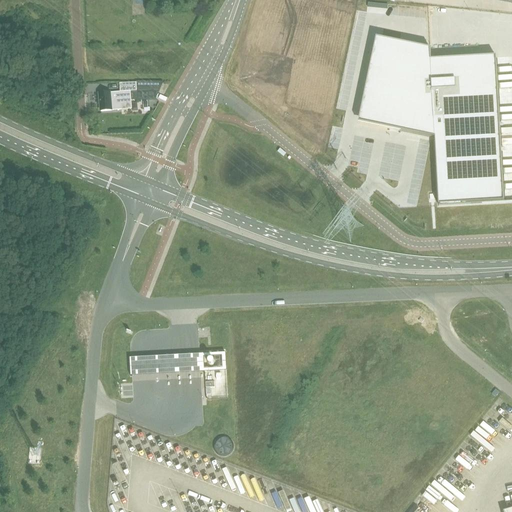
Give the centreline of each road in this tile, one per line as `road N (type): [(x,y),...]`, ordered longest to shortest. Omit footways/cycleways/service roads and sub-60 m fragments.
road 1 (unclassified): [(208,81),(402,241),(511,241)]
road 2 (secondary): [(152,204),(344,267),(453,276),(498,269)]
road 3 (secondary): [(498,269),(348,255),(160,187)]
road 4 (unclassified): [(102,301),(155,306),(441,294)]
road 5 (unclassified): [(80,511),(102,301)]
road 6 (secondary): [(140,178),(0,120)]
road 7 (secondary): [(0,136),(134,195)]
road 8 (unclassified): [(80,130),(73,0)]
road 9 (unclassified): [(441,294),(452,342),(511,391)]
road 10 (unclassified): [(193,70),(140,178)]
